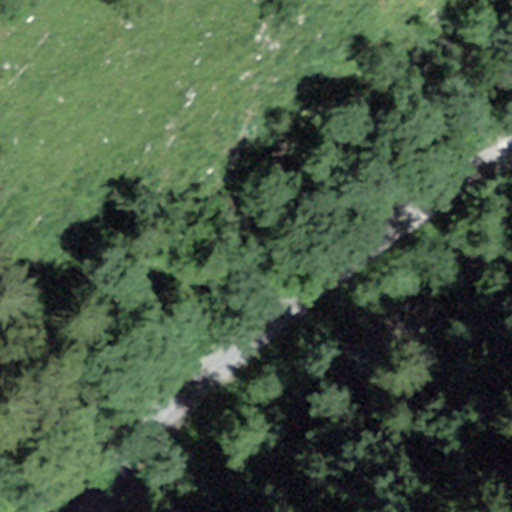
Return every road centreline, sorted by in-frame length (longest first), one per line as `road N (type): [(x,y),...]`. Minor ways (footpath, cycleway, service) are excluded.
road 1 (track): [(511,168),(337,272),(223,379)]
road 2 (track): [(135,511),(223,379)]
